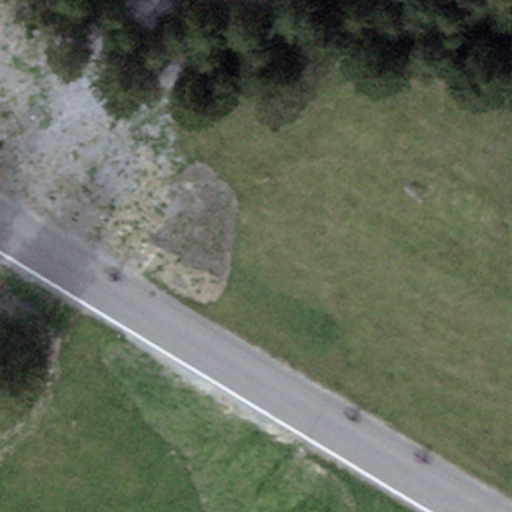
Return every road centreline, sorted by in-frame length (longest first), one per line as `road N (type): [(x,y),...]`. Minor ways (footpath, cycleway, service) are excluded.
road 1 (secondary): [(474,511),(0,225)]
road 2 (track): [(286,397),(276,439),(317,511)]
